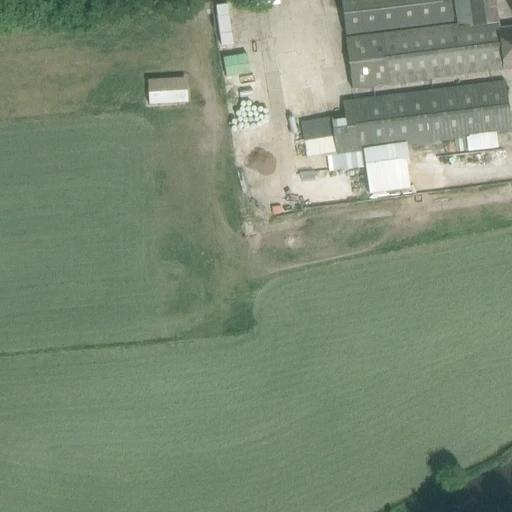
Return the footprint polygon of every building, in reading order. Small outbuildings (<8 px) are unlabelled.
[(341,0),(346,35),(452,22),(449,0),(341,0)] [(511,26),(498,28),(494,0),(454,0),(457,24),(347,38),(353,88),(511,68),(511,26)] [(254,6),(225,9),(226,21),(255,18),(254,6)] [(245,49),(223,53),(227,75),(249,72),(245,49)] [(188,104),(187,81),(148,84),(149,106),(188,104)] [(511,131),(511,129),(506,81),(343,101),(345,119),(331,121),(336,154),(511,131)]
